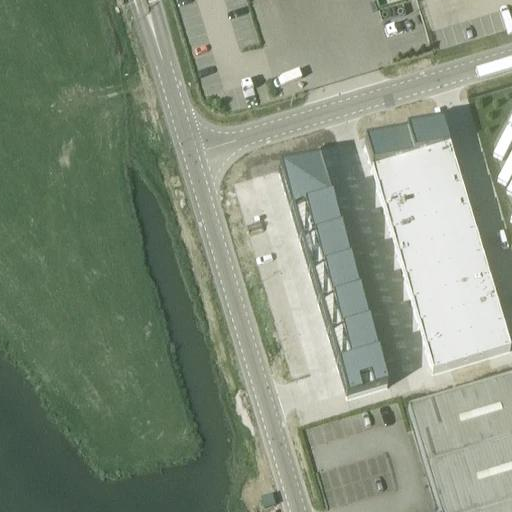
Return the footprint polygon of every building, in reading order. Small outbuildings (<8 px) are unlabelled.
[(441,128),(403,139),(415,181),(454,170),(441,128)] [(403,139),(364,151),(376,193),(415,181),(403,139)] [(319,164),(279,176),(291,216),(331,204),(319,164)] [(454,170),(415,181),(422,205),(461,193),(454,170)] [(415,181),(376,193),(383,216),(422,205),(415,181)] [(461,193),(422,205),(429,228),(468,216),(461,193)] [(331,204),(291,216),(300,247),(340,235),(331,204)] [(422,205),(383,216),(390,239),(429,228),(422,205)] [(468,216),(429,228),(436,251),(475,239),(468,216)] [(429,228),(390,239),(397,262),(436,251),(429,228)] [(340,235),(300,247),(309,279),(349,267),(340,235)] [(475,239),(436,251),(443,274),(482,262),(475,239)] [(436,251),(397,262),(404,285),(443,274),(436,251)] [(482,262),(443,274),(450,297),(489,285),(482,262)] [(349,267),(309,279),(319,310),(359,298),(349,267)] [(443,274),(404,285),(411,308),(450,297),(443,274)] [(489,285),(450,297),(457,320),(496,308),(489,285)] [(450,297),(411,308),(418,332),(457,320),(450,297)] [(359,298),(319,310),(328,341),(368,329),(359,298)] [(496,308),(457,320),(464,343),(502,331),(496,308)] [(457,320),(418,332),(425,355),(464,343),(457,320)] [(368,329),(328,341),(337,372),(377,360),(368,329)] [(502,331),(464,343),(471,366),(509,354),(502,331)] [(464,343),(425,355),(432,378),(471,366),(464,343)] [(377,360),(337,372),(346,403),(386,391),(377,360)] [(511,511),(511,379),(407,411),(437,511),(511,511)]
